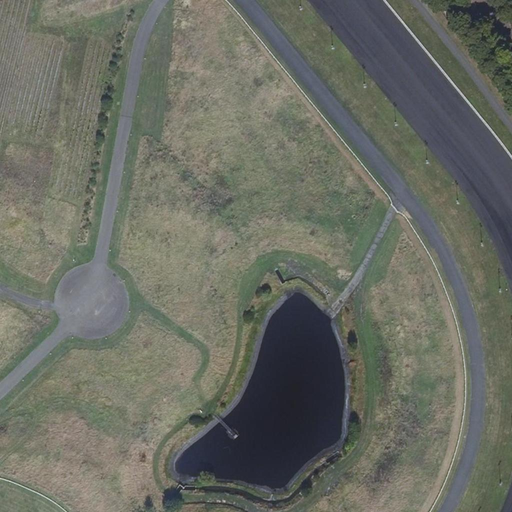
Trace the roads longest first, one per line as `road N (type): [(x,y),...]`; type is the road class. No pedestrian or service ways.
road 1 (unknown): [(511,219),(473,147),(349,0)]
road 2 (unknown): [(437,0),(511,101)]
